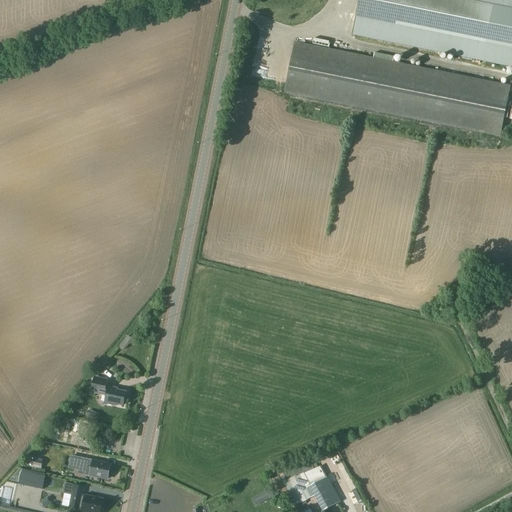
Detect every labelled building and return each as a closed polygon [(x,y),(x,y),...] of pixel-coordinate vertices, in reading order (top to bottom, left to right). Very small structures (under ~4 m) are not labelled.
[(511,0),(359,0),(352,35),(511,67),(511,0)] [(502,137),(511,87),(507,86),(507,87),(394,64),(395,58),(375,54),(374,60),(296,45),(286,93),(497,135),(497,136),(502,137)] [(91,384),(88,394),(107,397),(105,404),(114,405),(114,404),(123,405),(125,393),(116,391),(117,389),(97,386),(97,385),(91,384)] [(41,470),(43,460),(33,458),(31,468),(41,470)] [(107,479),(107,478),(109,477),(110,473),(109,472),(110,465),(93,462),(93,465),(90,464),(91,461),(72,458),(70,469),(79,470),(80,468),(92,470),(91,476),(107,479)] [(314,470),(303,475),(296,462),(281,470),(287,482),(285,482),(296,507),(304,503),(314,497),(322,511),(323,511),(340,502),(327,477),(327,478),(321,466),(314,469),(314,470)] [(45,478),(21,473),(18,485),(43,490),(45,478)] [(100,511),(103,500),(85,497),(85,496),(83,496),(85,487),(73,485),(65,483),(63,494),(71,496),(69,508),(83,511),(82,511),(100,511)] [(256,507),(274,497),(270,489),(252,499),(256,507)] [(352,492),(357,502),(361,500),(355,490),(352,492)]
